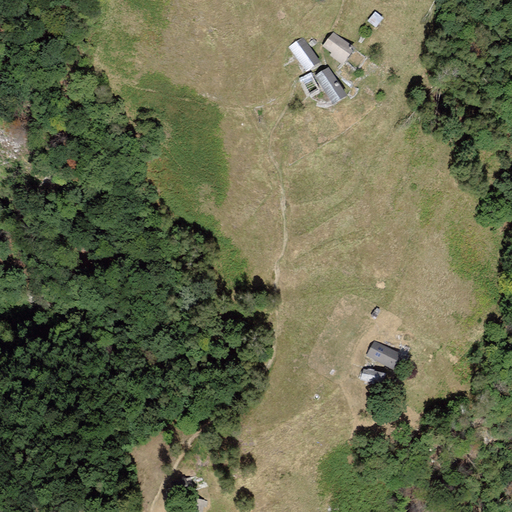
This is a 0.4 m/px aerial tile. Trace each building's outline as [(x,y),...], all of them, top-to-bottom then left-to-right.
[(333,32),(322,46),(331,52),(329,56),(342,65),(355,48),(333,32)] [(302,37),(288,47),(306,71),(320,61),(302,37)] [(328,66),(314,76),(333,105),(347,96),(328,66)] [(307,98),(321,91),(311,73),(298,80),(307,98)] [(400,354),(373,341),(365,357),(392,370),(400,354)] [(385,374),(363,369),(359,380),(382,386),(385,374)] [(200,475),(184,481),(188,493),(204,487),(200,475)] [(201,511),(204,501),(191,498),(187,511),(201,511)]
